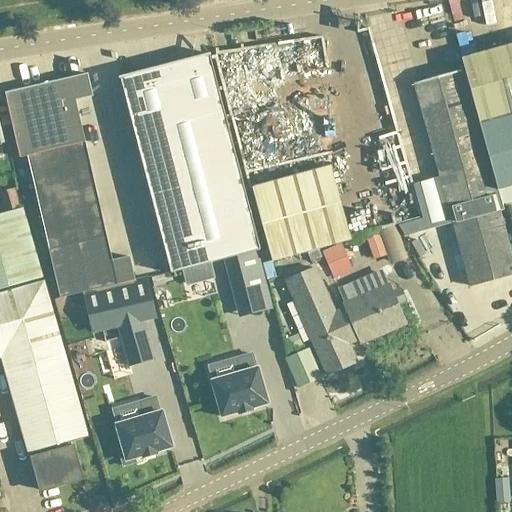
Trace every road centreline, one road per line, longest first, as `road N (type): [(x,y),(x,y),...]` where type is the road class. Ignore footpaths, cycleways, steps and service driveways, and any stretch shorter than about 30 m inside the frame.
road 1 (residential): [(164,511),(511,344)]
road 2 (unclassified): [(0,51),(345,0)]
